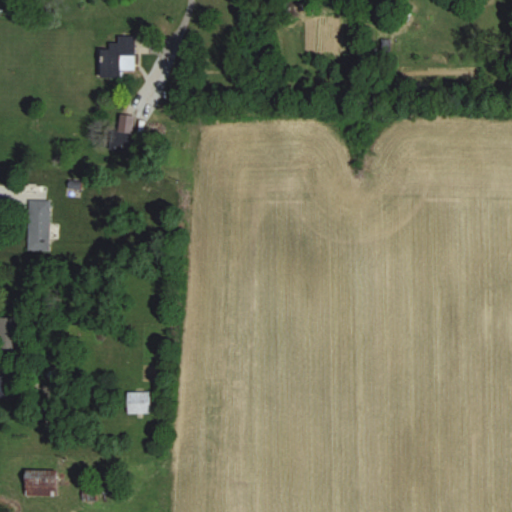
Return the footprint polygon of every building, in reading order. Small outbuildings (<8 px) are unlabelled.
[(118,55),(133,55),(133,36),(116,36),(116,43),(107,43),(107,49),(98,49),(98,77),(118,77),(118,55)] [(132,151),(134,135),(112,132),(110,149),(132,151)] [(48,200),(26,200),(26,250),(49,250),(48,200)] [(0,356),(17,357),(17,317),(0,317),(0,356)] [(13,376),(0,376),(0,396),(13,397),(13,376)] [(147,392),(124,392),(124,414),(147,414),(147,392)] [(51,478),(20,478),(20,495),(51,495),(51,478)]
